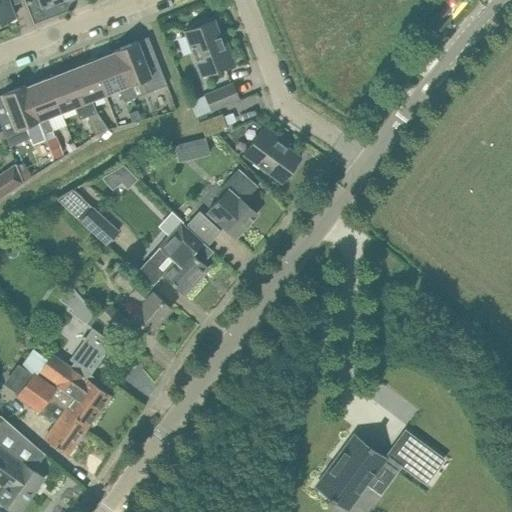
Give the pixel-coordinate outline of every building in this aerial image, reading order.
[(0,0),(0,22),(14,17),(7,0),(0,0)] [(184,31),(192,49),(202,75),(215,70),(234,63),(227,45),(223,46),(213,20),(207,22),(204,19),(191,24),(190,28),(184,31)] [(167,85),(163,75),(156,57),(144,61),(137,41),(113,50),(114,52),(128,85),(141,80),(146,93),(167,85)] [(128,85),(114,52),(92,61),(105,93),(118,88),(124,102),(133,98),(128,85)] [(70,69),(88,116),(95,134),(108,129),(97,112),(92,99),(105,93),(92,61),(70,69)] [(79,119),(88,116),(70,69),(47,78),(60,111),(74,106),(79,119)] [(47,78),(26,86),(38,120),(43,133),(52,130),(65,125),(60,111),(47,78)] [(232,84),(214,91),(204,95),(211,110),(220,106),(239,98),(232,84)] [(9,114),(0,117),(0,122),(6,137),(9,146),(30,138),(31,140),(44,135),(43,133),(38,120),(26,86),(25,85),(1,94),(9,114)] [(199,122),(205,136),(227,128),(221,113),(199,122)] [(263,126),(252,142),(243,153),(282,182),(285,177),(290,176),(297,167),(296,162),(300,157),(287,147),(289,144),(263,126)] [(55,137),(46,141),(53,158),(62,154),(55,137)] [(0,196),(23,181),(16,164),(0,174),(0,196)] [(207,211),(217,221),(220,223),(235,237),(257,213),(243,201),(258,186),(243,172),(228,188),(219,198),(207,211)] [(58,197),(107,243),(119,230),(83,196),(83,195),(74,187),(58,197)] [(199,210),(187,223),(209,244),(221,230),(199,210)] [(207,267),(202,263),(213,251),(203,241),(201,243),(181,225),(148,260),(162,273),(163,274),(183,293),(207,267)] [(131,316),(134,318),(149,332),(170,308),(155,295),(152,292),(152,293),(117,261),(109,270),(115,276),(113,278),(129,294),(141,304),(131,316)] [(110,304),(100,316),(117,331),(127,320),(110,304)] [(46,360),(39,370),(58,384),(49,397),(77,417),(72,424),(83,432),(97,412),(110,394),(83,375),(87,371),(91,374),(113,342),(92,327),(91,329),(92,329),(86,338),(84,336),(83,338),(84,339),(71,358),(71,357),(69,359),(73,362),(70,366),(67,370),(48,357),(46,360)] [(34,371),(26,382),(18,393),(16,396),(55,422),(44,438),(67,454),(83,432),(72,424),(77,417),(49,397),(58,384),(39,370),(37,373),(34,371)] [(43,477),(33,470),(45,454),(0,414),(0,472),(3,475),(0,478),(0,483),(5,486),(0,493),(0,501),(14,511),(18,511),(34,490),(35,491),(41,482),(40,482),(43,477)] [(405,430),(387,454),(402,465),(425,482),(443,459),(405,430)] [(353,434),(315,485),(329,496),(328,498),(332,501),(334,499),(348,509),(366,484),(385,458),(384,457),(372,448),(373,446),(369,443),(367,445),(353,434)]
